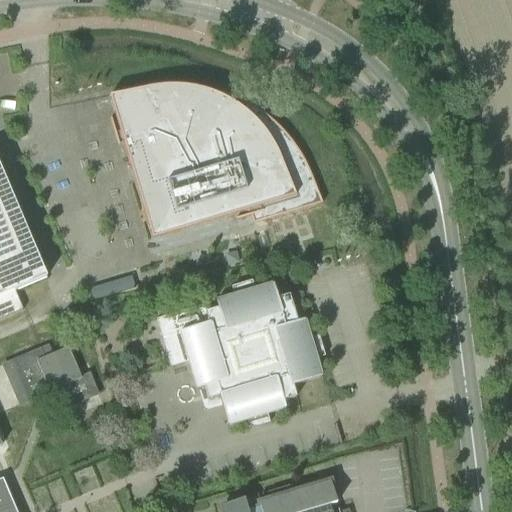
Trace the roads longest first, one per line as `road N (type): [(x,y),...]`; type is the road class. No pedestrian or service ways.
road 1 (tertiary): [(480,511),(433,187)]
road 2 (tertiary): [(433,187),(429,150),(402,99),(343,41),(263,0)]
road 3 (tertiary): [(251,26),(331,62),(377,103),(433,187)]
road 4 (tertiary): [(133,0),(251,26)]
